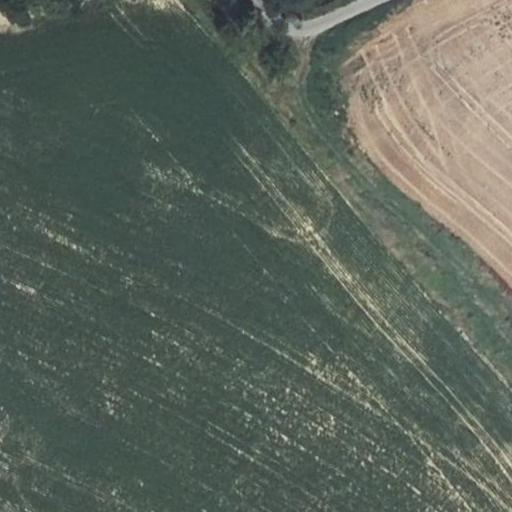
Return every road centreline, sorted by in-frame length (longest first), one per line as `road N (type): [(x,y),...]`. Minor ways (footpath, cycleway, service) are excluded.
road 1 (track): [(290,92),(511,321)]
road 2 (track): [(311,27),(290,92),(215,0)]
